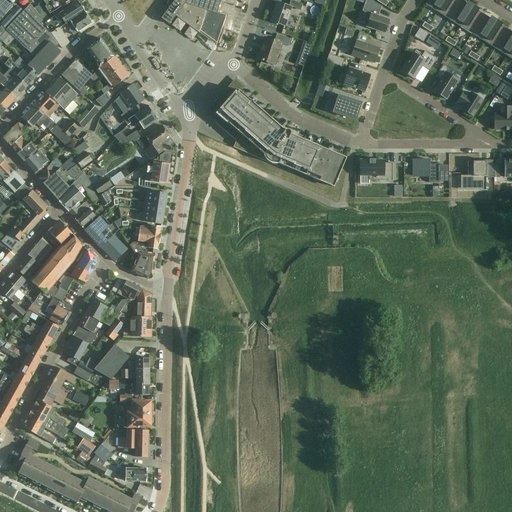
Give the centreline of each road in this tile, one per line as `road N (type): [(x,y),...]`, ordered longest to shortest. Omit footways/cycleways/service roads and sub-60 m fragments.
road 1 (residential): [(155,511),(165,468),(169,291)]
road 2 (residential): [(0,450),(105,259)]
road 3 (residential): [(169,291),(188,136),(183,113)]
road 4 (residential): [(0,128),(85,38),(118,15)]
road 5 (residential): [(231,63),(296,119),(360,144)]
road 6 (residential): [(480,144),(474,129),(384,74)]
road 7 (residential): [(360,144),(480,144)]
